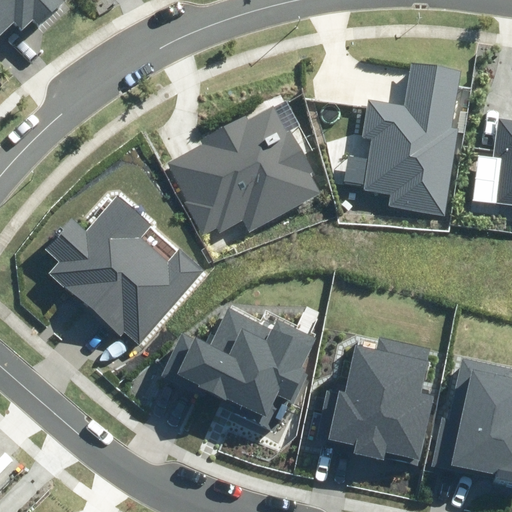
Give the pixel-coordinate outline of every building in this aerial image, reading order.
[(0,0),(0,34),(14,21),(22,30),(33,21),(39,27),(65,2),(63,0),(0,0)] [(350,155),(345,181),(364,185),(363,190),(392,195),(390,206),(443,215),(459,129),(449,127),(459,70),(412,62),(404,106),(369,100),(363,137),(372,138),(368,158),(350,155)] [(215,228),(218,234),(244,221),(249,231),(320,193),(310,173),(314,171),(292,130),(287,132),(273,106),(249,118),(246,113),(200,137),(204,144),(166,164),(203,235),(215,228)] [(477,155),(472,200),(511,204),(511,119),(498,118),(494,157),(477,155)] [(122,331),(138,345),(204,271),(179,249),(169,261),(145,239),(155,228),(117,194),(83,231),(71,220),(46,248),(61,260),(47,275),(117,337),(122,331)] [(222,406),(274,431),(289,401),(294,404),(309,374),(300,370),(315,340),(277,321),(273,330),(229,308),(210,346),(183,333),(162,375),(205,396),(208,390),(226,398),(222,406)] [(385,457),(421,465),(435,397),(421,394),(431,348),(380,338),(378,350),(356,346),(347,393),(329,390),(318,441),(354,448),(353,454),(384,460),(385,457)] [(511,380),(511,381),(511,378),(511,368),(462,358),(449,418),(442,416),(431,465),(477,476),(478,471),(497,476),(497,479),(511,482),(511,380)]
